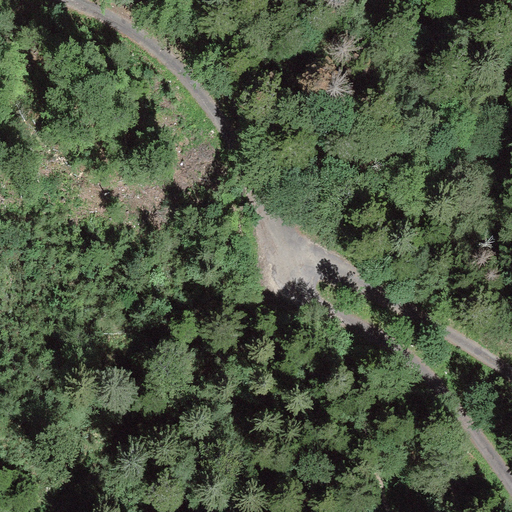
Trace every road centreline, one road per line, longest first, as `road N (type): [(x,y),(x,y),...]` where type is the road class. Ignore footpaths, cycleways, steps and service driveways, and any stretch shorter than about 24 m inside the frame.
road 1 (track): [(511,487),(458,410),(409,360),(284,281),(290,240),(217,150),(171,69),(57,0)]
road 2 (track): [(290,240),(511,372)]
